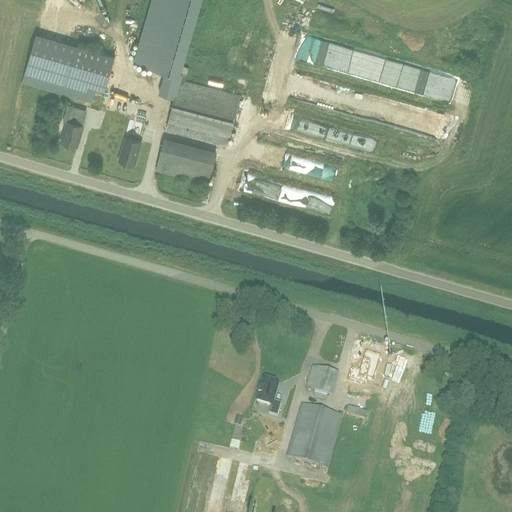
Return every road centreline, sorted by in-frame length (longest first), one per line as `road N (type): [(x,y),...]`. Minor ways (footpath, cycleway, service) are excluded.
road 1 (tertiary): [(0,158),(511,307)]
road 2 (unclassified): [(511,370),(0,222)]
